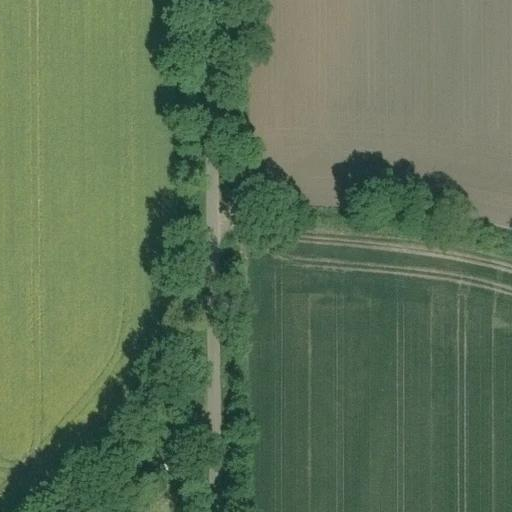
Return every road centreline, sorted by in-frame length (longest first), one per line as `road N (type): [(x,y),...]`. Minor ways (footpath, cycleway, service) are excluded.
road 1 (residential): [(205,0),(212,511)]
road 2 (unknown): [(101,511),(211,413)]
